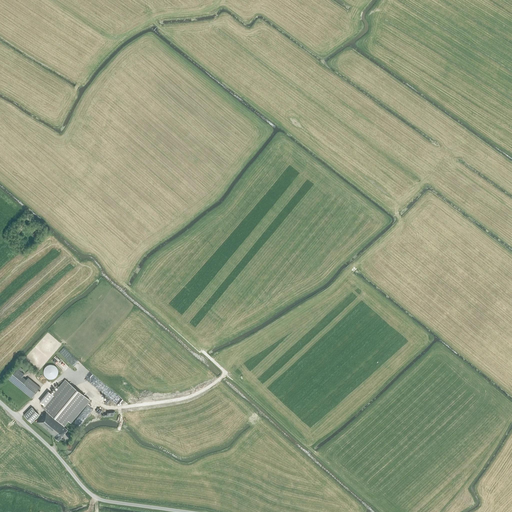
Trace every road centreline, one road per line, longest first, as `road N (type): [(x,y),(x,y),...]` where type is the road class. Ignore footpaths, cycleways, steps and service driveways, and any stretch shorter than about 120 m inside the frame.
road 1 (track): [(45,387),(63,374),(110,408),(176,400),(225,373),(202,351)]
road 2 (unclassified): [(183,511),(91,495),(0,402)]
